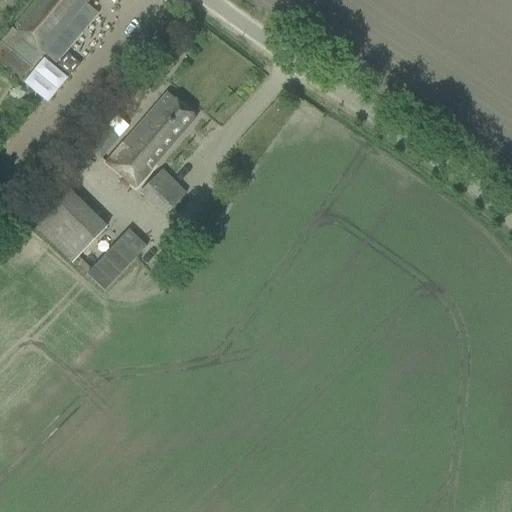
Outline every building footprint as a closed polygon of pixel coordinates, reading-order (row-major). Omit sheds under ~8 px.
[(36,0),(13,28),(42,54),(87,0),(36,0)] [(104,163),(132,188),(194,118),(165,93),(104,163)] [(87,148),(101,160),(118,140),(105,128),(87,148)] [(138,193),(161,217),(183,195),(159,171),(138,193)] [(27,221),(71,264),(105,229),(62,186),(27,221)] [(129,231),(88,275),(106,291),(146,247),(129,231)]
